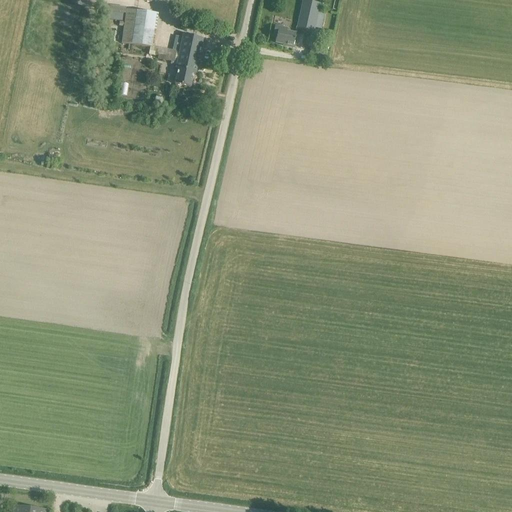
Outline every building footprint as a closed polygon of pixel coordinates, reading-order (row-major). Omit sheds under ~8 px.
[(297,28),(314,32),(315,28),(322,30),(325,12),(318,10),(320,5),(303,1),(297,28)] [(125,10),(121,43),(153,47),(157,14),(125,10)] [(285,46),(293,48),(296,34),(286,32),(287,28),(275,26),(273,35),(277,36),(275,43),(285,45),(285,46)] [(203,39),(183,35),(176,69),(178,70),(175,85),(191,88),(194,74),(196,74),(203,39)] [(328,52),(310,50),(308,60),(327,63),(328,52)]
